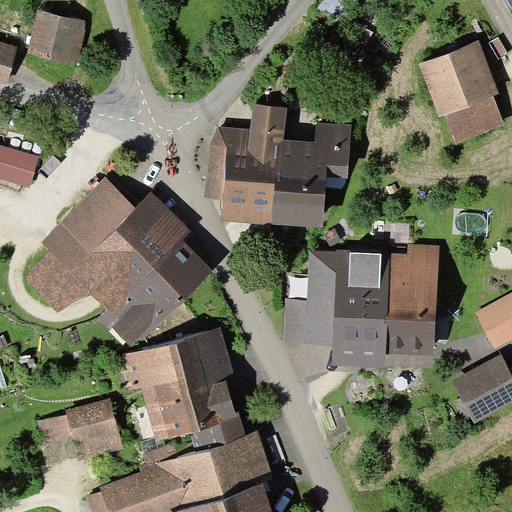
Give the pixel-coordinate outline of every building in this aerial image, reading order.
[(38,9),(27,52),(77,65),(88,21),(38,9)] [(18,47),(0,41),(0,82),(7,84),(18,47)] [(479,41),(419,64),(440,117),(445,115),(494,96),(500,94),(479,41)] [(494,96),(445,115),(457,144),(505,124),(494,96)] [(218,183),(216,212),(318,217),(321,168),(341,169),(344,121),(310,119),(309,138),(269,136),(271,98),(241,97),(239,134),(207,133),(205,182),(218,183)] [(75,272),(137,333),(195,273),(158,236),(171,223),(138,191),(125,204),(100,179),(41,239),(48,246),(23,271),(50,297),(75,272)] [(395,255),(306,249),(303,299),(279,298),(277,335),(424,344),(431,248),(396,246),(395,255)] [(511,336),(511,294),(479,312),(497,345),(511,336)] [(221,328),(117,357),(126,392),(142,387),(157,443),(190,433),(241,419),(239,412),(235,413),(225,375),(234,373),(221,328)] [(511,380),(501,358),(458,380),(476,416),(511,397),(511,380)] [(123,449),(109,397),(66,409),(68,414),(74,441),(80,460),(123,449)] [(68,414),(35,422),(42,449),(74,441),(68,414)] [(141,473),(99,487),(107,511),(273,511),(264,482),(273,479),(257,432),(247,435),(241,419),(190,433),(196,452),(180,457),(175,442),(135,455),(141,473)]
